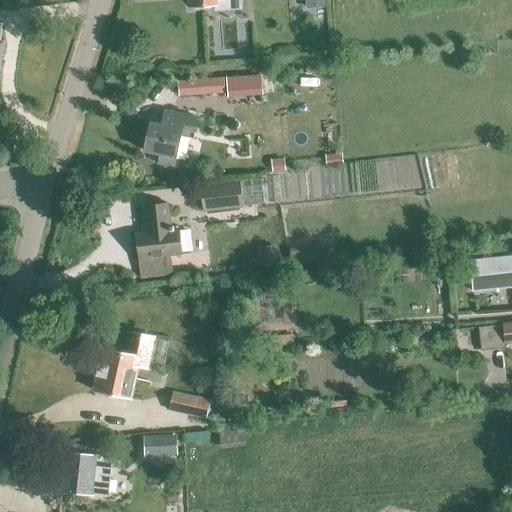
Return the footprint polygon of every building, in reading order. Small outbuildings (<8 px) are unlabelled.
[(226,0),(190,0),(191,9),(227,5),(226,0)] [(208,81),(177,84),(178,99),(209,96),(208,81)] [(180,135),(192,137),(196,117),(164,110),(161,124),(151,122),(145,150),(160,153),(158,163),(174,166),(180,135)] [(203,210),(266,203),(263,179),(238,182),(238,180),(200,185),(203,210)] [(175,229),(167,230),(165,204),(141,206),(143,232),(134,233),(136,258),(177,254),(175,229)] [(511,256),(470,260),(473,292),(511,288),(511,256)] [(511,327),(502,329),(502,325),(479,328),(481,351),(506,348),(506,344),(511,343),(511,327)] [(134,366),(144,368),(149,336),(127,332),(123,354),(97,349),(90,391),(129,398),(134,366)] [(167,408),(193,412),(197,394),(170,389),(167,408)] [(220,432),(222,448),(247,446),(245,429),(220,432)] [(144,436),(145,457),(179,456),(178,435),(144,436)] [(90,491),(106,492),(110,455),(63,450),(59,489),(90,492),(90,491)]
